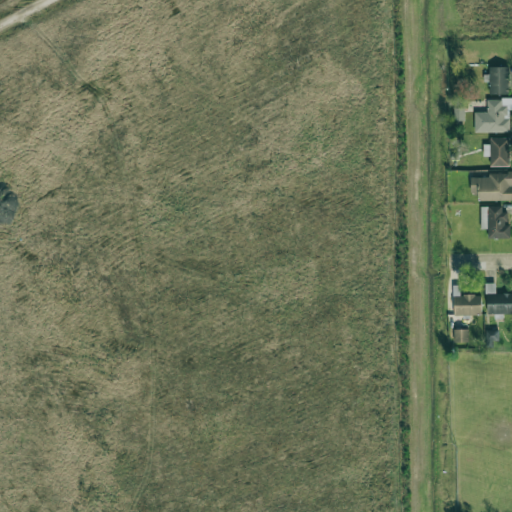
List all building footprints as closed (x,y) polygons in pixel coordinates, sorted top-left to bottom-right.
[(509,94),(508,67),(489,67),(489,94),(509,94)] [(474,132),(508,132),(509,110),(511,109),(511,98),(487,99),(487,112),(475,112),(474,132)] [(490,166),(509,166),(509,137),(489,137),(489,144),(483,144),(483,157),(490,156),(490,166)] [(511,174),(470,175),(470,193),(478,193),(478,201),(511,200),(511,199),(511,185),(511,174)] [(480,207),(481,229),(488,229),(488,238),(510,238),(509,225),(506,225),(505,206),(480,207)] [(511,293),(495,294),(495,283),(486,284),(486,314),(511,314),(511,293)] [(481,295),(454,296),(454,316),(482,315),(481,295)] [(468,329),(454,329),(454,342),(469,342),(468,329)] [(498,330),(486,330),(486,343),(498,343),(498,330)]
